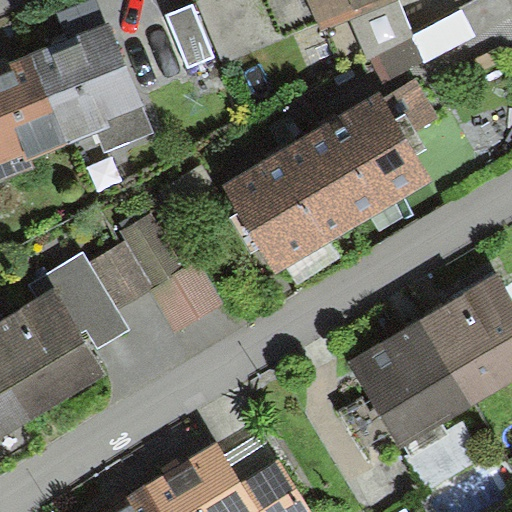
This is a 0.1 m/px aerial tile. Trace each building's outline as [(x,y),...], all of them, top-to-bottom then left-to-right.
[(193,0),(154,18),(184,86),(345,15),(362,54),(412,32),(397,0),(193,0)] [(112,17),(0,61),(0,160),(146,103),(112,17)] [(420,169),(368,88),(223,180),(275,261),(420,169)] [(122,241),(88,263),(119,311),(185,269),(145,208),(114,229),(122,241)] [(511,287),(500,267),(425,312),(476,399),(511,377),(511,287)] [(58,272),(0,309),(0,339),(43,404),(114,357),(58,272)] [(476,399),(425,312),(345,359),(396,446),(476,399)] [(0,339),(0,431),(43,404),(0,339)] [(217,436),(148,480),(169,511),(306,511),(273,461),(246,479),(217,436)] [(169,511),(148,480),(99,511),(169,511)]
